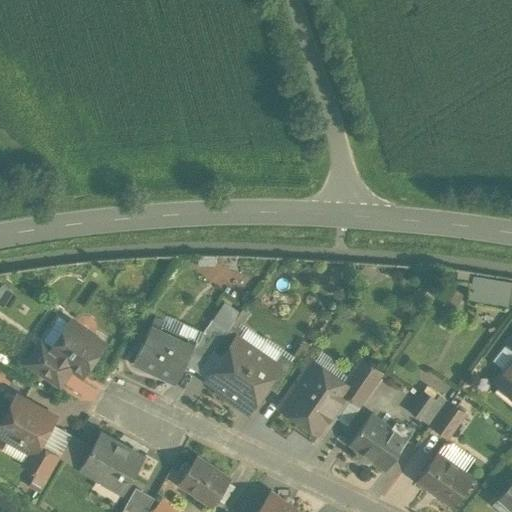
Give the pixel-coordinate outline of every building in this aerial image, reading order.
[(511,281),(472,275),(469,299),(508,305),(511,281)] [(13,291),(2,284),(0,287),(0,303),(4,306),(13,291)] [(213,319),(193,346),(191,351),(208,359),(213,351),(228,329),(213,319)] [(228,329),(213,351),(223,357),(237,337),(238,338),(244,328),(234,321),(228,329)] [(104,344),(70,322),(51,350),(50,352),(71,366),(83,374),(104,344)] [(193,346),(151,326),(134,362),(177,382),(191,351),(193,346)] [(238,338),(237,337),(223,357),(209,379),(237,399),(234,403),(247,412),(266,385),(279,367),(274,363),(238,338)] [(51,350),(42,344),(30,362),(60,383),(71,366),(50,352),(51,350)] [(297,362),(281,351),(274,363),(279,367),(266,385),(277,392),(297,362)] [(352,388),(313,360),(281,406),(321,434),(352,388)] [(382,373),(363,360),(349,380),(358,387),(351,397),(361,404),(382,373)] [(511,362),(497,381),(511,393),(511,362)] [(439,394),(427,385),(424,390),(436,399),(439,394)] [(436,399),(424,390),(410,410),(422,418),(436,399)] [(436,399),(422,418),(431,424),(448,400),(439,394),(436,399)] [(55,418),(17,396),(0,426),(0,430),(17,440),(16,442),(34,452),(35,453),(39,446),(55,418)] [(451,402),(433,426),(448,437),(465,412),(451,402)] [(392,428),(371,413),(350,442),(386,468),(410,434),(396,424),(392,428)] [(127,448),(101,433),(81,468),(124,492),(145,456),(128,447),(127,448)] [(60,457),(39,446),(35,453),(34,452),(27,466),(48,478),(60,457)] [(473,477),(437,452),(418,479),(454,505),(473,477)] [(231,479),(197,456),(191,465),(184,476),(179,483),(213,505),(231,479)] [(186,461),(178,472),(184,476),(191,465),(186,461)] [(511,481),(499,496),(511,507),(511,481)] [(146,511),(155,498),(136,487),(125,508),(131,511),(146,511)] [(296,511),(285,503),(286,502),(272,492),(257,511),(296,511)] [(179,511),(182,508),(165,497),(158,508),(163,511),(179,511)]
